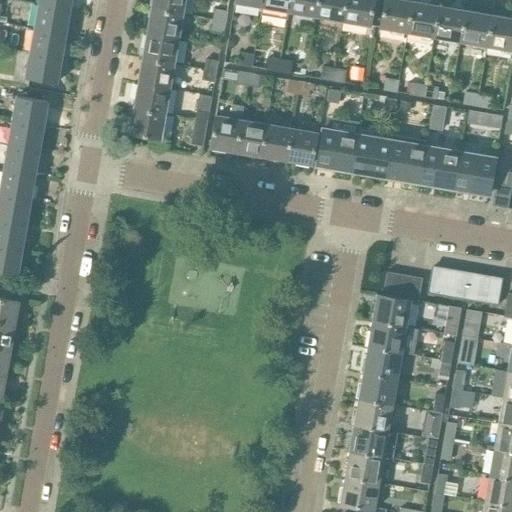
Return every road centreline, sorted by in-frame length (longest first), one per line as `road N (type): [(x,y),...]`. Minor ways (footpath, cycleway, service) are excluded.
road 1 (residential): [(28,511),(87,172)]
road 2 (residential): [(307,511),(357,216)]
road 3 (residential): [(357,216),(87,172)]
road 4 (residential): [(87,172),(117,0)]
road 5 (residential): [(511,242),(357,216)]
